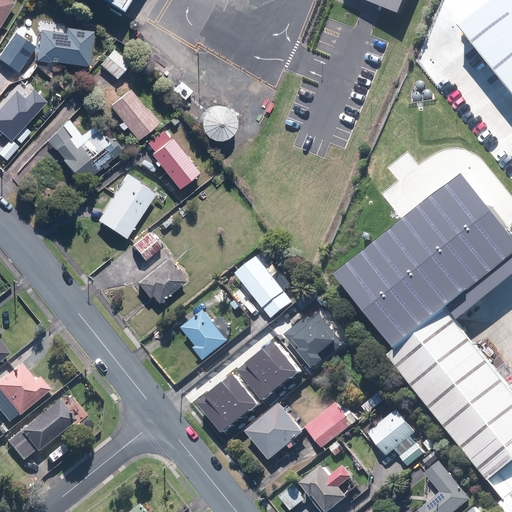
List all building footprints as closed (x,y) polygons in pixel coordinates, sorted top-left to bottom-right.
[(0,0),(0,24),(12,4),(5,0),(0,0)] [(103,0),(121,11),(128,0),(103,0)] [(374,0),(405,12),(409,0),(374,0)] [(511,0),(495,0),(464,25),(511,85),(511,0)] [(39,25),(35,61),(86,67),(90,32),(39,25)] [(0,62),(16,73),(34,48),(14,34),(0,53),(0,62)] [(112,50),(99,64),(114,79),(128,65),(112,50)] [(100,71),(94,64),(82,75),(89,82),(100,71)] [(190,92),(178,81),(172,87),(184,99),(190,92)] [(107,107),(136,140),(155,123),(127,90),(107,107)] [(17,133),(36,112),(13,91),(0,106),(0,130),(6,124),(17,133)] [(204,130),(208,134),(213,137),(218,138),(224,137),(229,134),(232,130),(234,125),(234,119),(232,114),(228,110),(224,107),(219,106),(214,106),(209,108),(206,111),(203,116),(202,120),(202,125),(204,130)] [(31,132),(25,126),(14,138),(20,144),(31,132)] [(79,184),(118,151),(108,139),(105,142),(95,131),(75,149),(67,139),(69,137),(61,128),(46,141),(62,159),(60,161),(79,184)] [(168,139),(149,154),(177,189),(195,174),(168,139)] [(18,148),(9,140),(0,149),(0,155),(6,161),(18,148)] [(124,176),(95,220),(124,239),(153,195),(124,176)] [(185,203),(179,208),(173,213),(178,218),(183,213),(187,218),(194,213),(185,203)] [(162,248),(148,232),(131,247),(144,263),(162,248)] [(257,258),(237,274),(273,319),(294,302),(257,258)] [(165,260),(135,283),(147,298),(150,296),(157,304),(184,283),(165,260)] [(505,276),(494,261),(480,271),(492,287),(505,276)] [(475,275),(465,263),(448,278),(458,290),(475,275)] [(479,277),(461,292),(471,305),(489,290),(479,277)] [(511,289),(507,283),(492,294),(498,302),(511,292),(511,289)] [(230,295),(222,286),(209,297),(217,306),(230,295)] [(299,322),(320,305),(313,296),(299,308),(295,303),(288,309),(299,322)] [(511,499),(511,384),(451,308),(390,357),(508,503),(511,499)] [(229,341),(204,311),(182,329),(196,346),(194,348),(205,361),(229,341)] [(239,422),(270,396),(274,401),(279,397),(282,401),(320,369),(294,338),(280,350),(285,357),(277,364),(269,355),(257,365),(251,358),(229,377),(232,380),(227,383),(238,396),(225,406),(239,422)] [(0,398),(17,418),(48,391),(37,378),(32,381),(19,365),(0,380),(0,398)] [(393,394),(387,387),(363,407),(369,414),(393,394)] [(36,453),(74,422),(58,402),(19,432),(36,453)] [(337,403),(306,427),(322,448),(359,421),(353,413),(348,417),(337,403)] [(280,404),(247,432),(270,460),(304,432),(280,404)] [(369,433),(387,456),(395,449),(409,466),(425,453),(411,436),(416,432),(397,410),(369,433)] [(444,453),(429,437),(423,442),(438,458),(444,453)] [(415,511),(455,511),(471,499),(441,461),(425,474),(440,493),(415,511)] [(345,466),(332,477),(322,466),(301,483),(325,511),(330,511),(348,497),(341,488),(354,477),(345,466)] [(291,484),(278,496),(291,509),(304,497),(291,484)]
